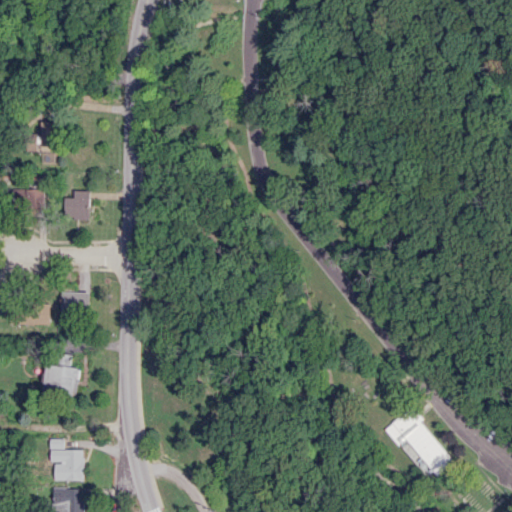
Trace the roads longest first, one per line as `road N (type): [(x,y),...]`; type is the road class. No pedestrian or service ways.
road 1 (residential): [(511,458),(468,433),(273,194),(260,168),(252,103),(250,0)]
road 2 (tertiary): [(146,0),(127,375),(150,511)]
